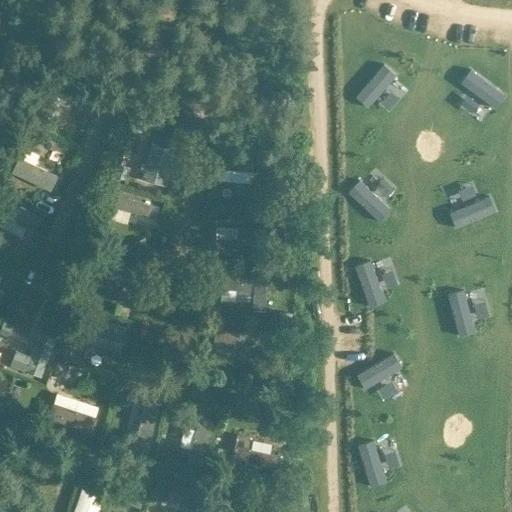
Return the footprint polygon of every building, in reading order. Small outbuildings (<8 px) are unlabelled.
[(398,75),(383,63),(355,98),(370,110),(398,75)] [(507,95),(471,70),(461,84),(496,109),(507,95)] [(80,108),(86,96),(72,89),(66,101),(80,108)] [(46,127),(52,112),(35,105),(29,119),(46,127)] [(125,175),(143,182),(158,145),(140,138),(125,175)] [(48,164),(53,151),(39,146),(34,159),(48,164)] [(22,164),(25,151),(8,147),(5,160),(22,164)] [(203,165),(234,166),(234,151),(203,150),(203,165)] [(202,166),(202,181),(234,183),(235,168),(202,166)] [(392,211),(361,180),(348,192),(378,223),(392,211)] [(97,219),(139,231),(147,204),(105,192),(97,219)] [(491,195),(448,212),(456,231),(499,215),(491,195)] [(0,205),(0,234),(14,241),(25,218),(0,205)] [(202,237),(237,236),(236,211),(201,212),(202,237)] [(388,301),(373,260),(352,268),(367,309),(388,301)] [(114,283),(114,267),(88,267),(88,283),(114,283)] [(251,297),(252,274),(204,272),(203,295),(251,297)] [(468,290),(448,296),(459,336),(479,331),(468,290)] [(239,350),(238,324),(207,326),(208,352),(239,350)] [(83,327),(84,342),(101,341),(100,326),(83,327)] [(23,332),(14,369),(31,373),(39,335),(23,332)] [(1,351),(0,353),(0,370),(1,371),(11,357),(1,351)] [(404,368),(396,353),(361,373),(370,388),(404,368)] [(240,417),(238,449),(251,449),(253,417),(240,417)] [(387,483),(374,442),(356,448),(370,489),(387,483)] [(58,511),(84,511),(90,496),(67,488),(58,511)] [(218,511),(219,503),(191,502),(190,511),(218,511)]
